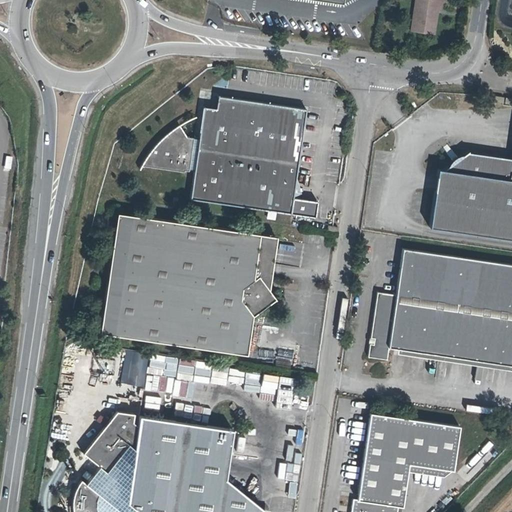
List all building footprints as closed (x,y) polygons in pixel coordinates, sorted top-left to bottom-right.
[(440,9),(441,0),(418,0),(418,6),(415,5),(411,29),(433,33),(437,9),(440,9)] [(194,169),(189,198),(314,216),(317,200),(293,197),(305,108),(217,95),(215,108),(203,106),(198,138),(194,169)] [(189,168),(193,137),(187,137),(179,124),(172,128),(167,132),(164,136),(160,140),(155,144),(152,148),(148,153),(145,158),(143,162),(141,165),(184,172),(184,170),(188,170),(189,168)] [(194,169),(198,138),(193,137),(189,168),(194,169)] [(511,157),(468,152),(468,150),(462,154),(459,155),(460,156),(450,164),(449,163),(448,164),(447,165),(442,169),(437,168),(428,226),(511,238),(511,157)] [(257,274),(263,234),(116,212),(99,332),(246,354),(252,314),(275,298),(268,289),(257,274)] [(257,274),(268,289),(276,236),(263,234),(257,274)] [(511,365),(511,359),(511,263),(402,248),(395,294),(376,291),(370,337),(374,337),(373,343),(369,343),(367,356),(386,359),(388,347),(511,365)] [(121,383),(143,385),(146,351),(124,349),(121,383)] [(149,356),(147,369),(178,373),(179,360),(149,356)] [(204,377),(207,365),(193,362),(191,374),(204,377)] [(227,381),(242,383),(243,376),(257,377),(258,372),(229,369),(227,381)] [(232,428),(161,418),(145,416),(138,415),(137,425),(132,422),(133,413),(116,410),(82,452),(98,465),(85,483),(80,479),(75,487),(72,495),(72,506),(72,511),(262,511),(263,508),(225,478),(232,428)] [(452,470),(459,425),(369,412),(357,499),(352,498),(350,511),(396,511),(398,505),(402,506),(408,463),(452,470)]
